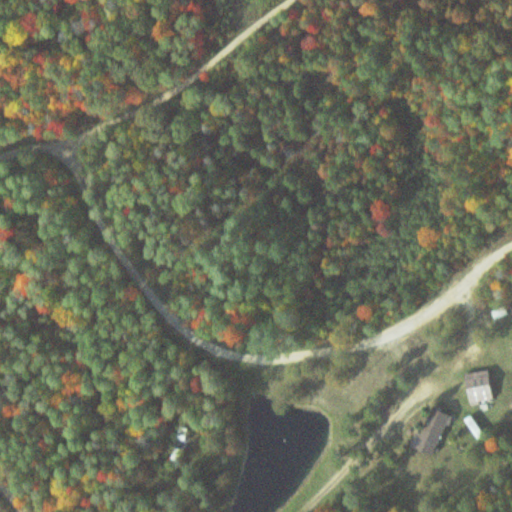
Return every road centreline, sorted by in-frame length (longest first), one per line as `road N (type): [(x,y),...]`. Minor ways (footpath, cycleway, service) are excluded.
road 1 (track): [(511,248),(405,328),(280,350),(177,310),(68,153)]
road 2 (track): [(0,166),(68,153),(293,0)]
